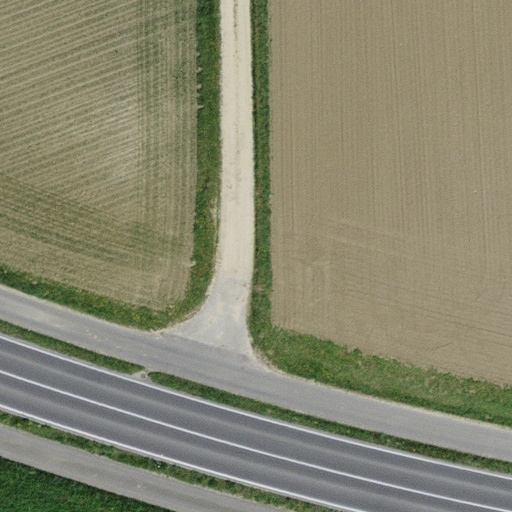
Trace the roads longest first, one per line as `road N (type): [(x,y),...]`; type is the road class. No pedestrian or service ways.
road 1 (track): [(511,446),(369,414),(0,303)]
road 2 (primary): [(0,373),(334,481),(506,511)]
road 3 (track): [(206,368),(234,238),(233,0)]
road 4 (track): [(0,438),(231,511)]
